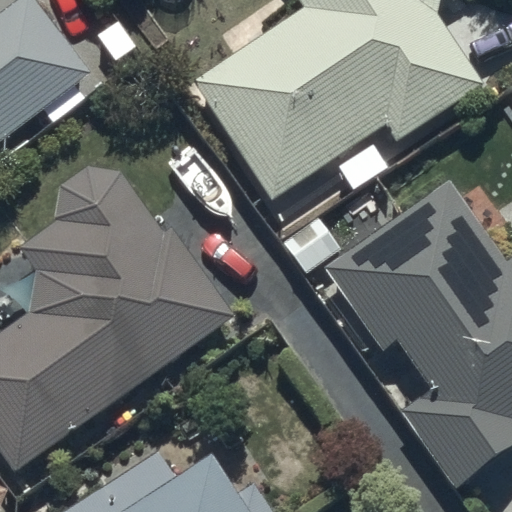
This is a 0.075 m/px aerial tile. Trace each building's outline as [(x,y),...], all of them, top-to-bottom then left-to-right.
[(85,100),(75,86),(90,76),(34,0),(28,0),(0,20),(0,141),(41,111),(53,125),(85,100)] [(439,0),(299,0),(305,8),(188,87),(267,202),(382,124),(396,144),(482,85),(434,15),(439,0)] [(27,318),(0,334),(0,449),(14,470),(236,322),(173,229),(159,238),(119,177),(87,168),(59,187),(57,220),(15,248),(34,272),(27,318)] [(451,185),(324,269),(383,349),(395,340),(432,390),(403,412),(459,488),(511,449),(511,264),(510,266),(451,185)] [(233,497),(207,459),(174,482),(154,453),(65,511),(270,511),(252,485),(233,497)] [(0,510),(8,492),(0,487),(0,510)]
